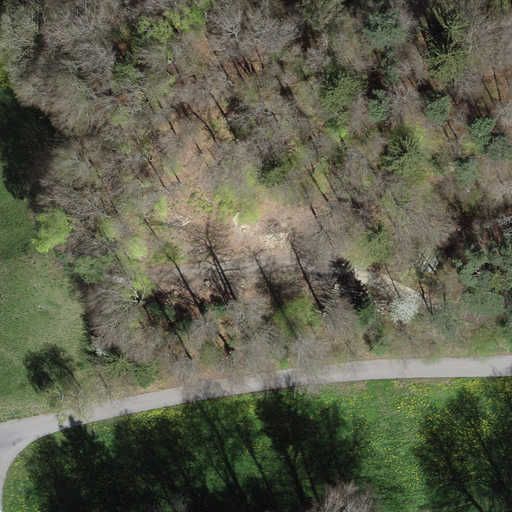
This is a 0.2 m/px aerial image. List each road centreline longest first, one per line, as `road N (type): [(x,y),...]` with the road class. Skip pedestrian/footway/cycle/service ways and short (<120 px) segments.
road 1 (track): [(511,312),(490,321),(453,317),(383,284),(294,261),(180,275),(92,272),(70,256),(64,237),(64,52),(56,0)]
road 2 (unclassified): [(511,365),(286,378),(146,400),(0,439)]
